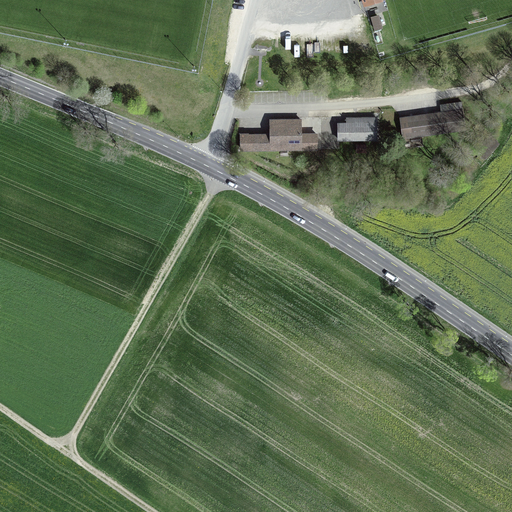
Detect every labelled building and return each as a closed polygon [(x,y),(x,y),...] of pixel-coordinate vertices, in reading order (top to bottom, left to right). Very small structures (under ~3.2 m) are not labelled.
[(400,118),(403,137),(465,128),(462,101),(440,105),(441,112),(400,118)] [(245,147),(245,150),(302,149),(302,132),(302,117),(269,118),(270,132),(248,132),(248,147),(245,147)] [(338,123),(338,139),(376,139),(376,118),(348,119),(348,123),(338,123)] [(248,132),(240,132),(240,147),(245,147),(248,147),(248,132)] [(318,132),(302,132),(302,149),(318,149),(318,132)] [(489,137),(478,149),(485,156),(496,143),(495,142),(496,141),(493,138),(492,140),(489,137)]
